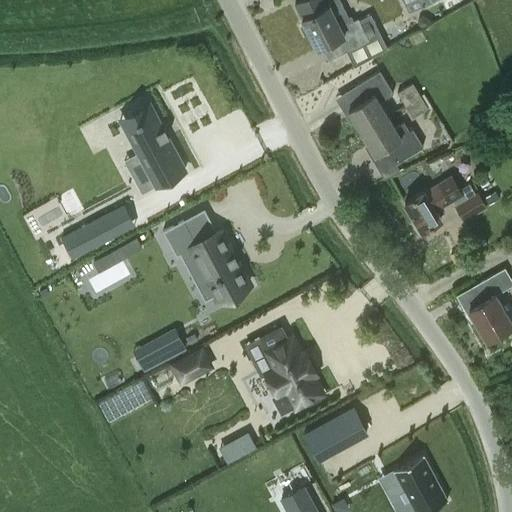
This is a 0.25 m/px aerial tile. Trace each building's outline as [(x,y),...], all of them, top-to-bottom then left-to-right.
[(368,39),(357,18),(353,20),(350,14),(348,16),(340,0),(300,0),(294,3),(303,21),(301,24),(306,33),(309,33),(317,48),(335,39),(342,52),(368,39)] [(403,0),(409,12),(422,6),(433,0),(403,0)] [(348,109),(361,131),(388,115),(379,101),(393,92),(379,70),(353,86),(362,100),(348,109)] [(397,91),(405,104),(420,95),(412,82),(397,91)] [(428,107),(420,95),(405,104),(412,117),(428,107)] [(149,100),(121,115),(156,181),(185,166),(149,100)] [(403,122),(395,127),(388,115),(361,131),(368,143),(374,153),(385,146),(395,162),(423,145),(412,128),(408,130),(403,122)] [(451,200),(454,205),(474,192),(469,184),(460,190),(451,175),(438,183),(424,191),(423,190),(404,202),(422,230),(440,219),(435,210),(449,201),(451,200)] [(463,221),(487,207),(478,189),(474,192),(454,205),(463,221)] [(104,214),(62,235),(73,257),(115,235),(104,214)] [(183,219),(163,230),(176,256),(180,254),(190,248),(192,251),(209,282),(216,295),(219,300),(237,290),(245,286),(249,284),(243,272),(238,261),(239,261),(234,253),(233,253),(221,230),(217,232),(196,243),(183,219)] [(137,236),(115,248),(121,258),(143,246),(137,236)] [(495,294),(511,284),(511,280),(504,267),(473,284),(482,300),(468,308),(486,339),(511,324),(495,294)] [(304,350),(301,352),(292,335),(288,337),(281,324),(259,336),(274,366),(265,371),(277,394),(272,396),(281,413),(295,405),(296,406),(307,400),(309,403),(321,397),(319,394),(322,392),(313,375),(316,373),(304,350)] [(186,346),(179,333),(154,347),(161,359),(186,346)] [(213,366),(202,346),(169,364),(180,384),(213,366)] [(367,431),(353,407),(304,433),(317,458),(367,431)] [(248,429),(219,444),(227,459),(256,444),(248,429)] [(423,453),(394,469),(394,470),(395,470),(417,511),(423,511),(447,500),(447,498),(446,499),(423,455),(423,454),(423,453)] [(318,511),(304,485),(281,497),(288,511),(318,511)]
